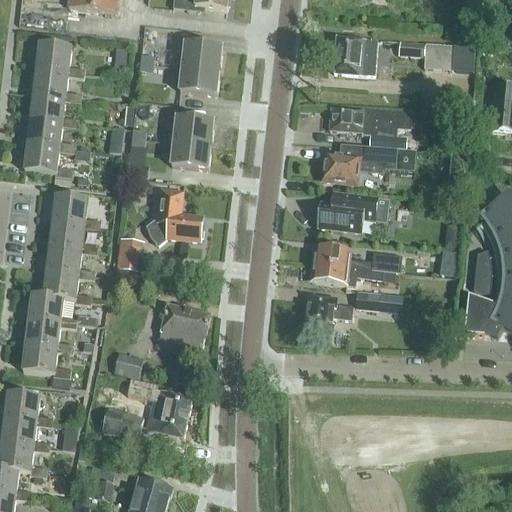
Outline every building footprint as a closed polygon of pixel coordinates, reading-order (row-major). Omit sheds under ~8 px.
[(117,17),(119,0),(69,0),(68,12),(117,17)] [(228,0),(174,0),(173,10),(196,13),(196,11),(227,15),(228,0)] [(461,36),(463,32),(462,27),(459,25),(455,24),(451,27),(448,31),(449,36),(453,39),(458,39),(461,36)] [(337,42),(334,78),(367,80),(375,81),(376,63),(369,63),(369,59),(376,59),(378,46),(370,45),(337,42)] [(400,47),(399,60),(425,62),(426,49),(426,48),(400,47)] [(40,49),(37,75),(68,78),(68,81),(84,83),(85,74),(69,72),(71,53),(40,49)] [(220,77),(222,53),(185,49),(182,73),(220,77)] [(453,51),(426,49),(425,62),(424,73),(452,75),(452,73),(453,51)] [(453,51),(452,73),(474,75),(475,51),(454,50),(453,51)] [(116,53),(115,65),(126,66),(127,54),(116,53)] [(142,60),(141,68),(153,69),(154,61),(142,60)] [(152,77),(153,69),(141,68),(140,76),(152,77)] [(217,100),(220,77),(182,73),(180,96),(217,100)] [(68,78),(37,75),(34,100),(65,103),(65,106),(81,108),(82,99),(66,97),(68,81),(68,78)] [(485,135),(511,137),(511,93),(489,91),(485,135)] [(65,103),(34,100),(31,125),(62,128),(62,131),(77,133),(79,124),(63,122),(65,106),(65,103)] [(134,112),(127,111),(126,122),(133,123),(134,112)] [(331,113),(329,135),(362,137),(362,139),(397,141),(398,133),(411,134),(412,118),(399,117),(331,113)] [(211,151),(214,127),(177,123),(174,147),(211,151)] [(62,128),(31,125),(28,150),(59,153),(59,156),(75,158),(76,149),(60,147),(62,131),(62,128)] [(108,156),(121,157),(124,133),(112,131),(108,156)] [(134,134),(133,142),(145,143),(146,136),(134,134)] [(371,141),(370,152),(396,154),(407,154),(408,143),(371,141)] [(133,142),(132,150),(144,151),(145,143),(133,142)] [(208,175),(211,151),(174,147),(171,170),(208,175)] [(59,153),(28,150),(25,175),(55,179),(55,181),(72,183),(73,174),(57,172),(59,156),(59,153)] [(323,173),(322,180),(323,183),(323,185),(357,189),(359,167),(383,169),(383,174),(395,175),(396,154),(370,152),(343,150),(341,161),(338,161),(326,160),(325,171),(323,173)] [(417,155),(407,154),(396,154),(395,175),(414,176),(417,155)] [(457,157),(454,197),(460,198),(461,179),(468,180),(470,158),(457,157)] [(482,171),(483,161),(473,160),(472,170),(482,171)] [(129,167),(127,179),(147,181),(149,169),(144,169),(129,167)] [(55,181),(54,189),(71,191),(72,183),(55,181)] [(202,245),(204,230),(203,229),(203,222),(181,219),(183,197),(161,195),(158,226),(154,226),(147,231),(147,232),(147,235),(148,236),(148,238),(149,240),(150,242),(151,244),(152,245),(154,247),(156,249),(158,250),(167,243),(201,246),(201,245),(202,245)] [(316,232),(362,237),(363,225),(387,228),(390,204),(333,197),(332,209),(320,208),(320,215),(318,214),(316,232)] [(511,204),(508,199),(481,222),(483,225),(487,230),(490,235),(492,237),(494,240),(496,246),(497,249),(500,254),(501,260),(502,263),(503,270),(503,273),(504,279),(504,285),(503,291),(503,294),(502,297),(501,303),(500,309),(499,312),(469,301),(464,341),(484,343),(484,342),(486,337),(503,333),(511,338),(511,204)] [(55,201),(52,226),(84,230),(84,233),(99,235),(100,226),(85,224),(87,205),(55,201)] [(52,226),(50,252),(81,255),(81,258),(96,260),(97,251),(82,249),(84,233),(84,230),(52,226)] [(138,276),(142,247),(122,244),(118,274),(138,276)] [(315,250),(313,268),(369,275),(369,274),(372,274),(373,266),(360,265),(350,264),(351,254),(315,250)] [(50,252),(47,277),(78,280),(78,283),(93,285),(94,276),(79,274),(81,258),(81,255),(50,252)] [(444,256),(442,268),(458,270),(460,258),(444,256)] [(490,260),(488,256),(477,259),(473,296),(490,299),(492,295),(493,290),(494,285),(494,282),(494,279),(494,274),(493,269),(492,266),(492,264),(490,260)] [(402,261),(374,258),(373,266),(372,274),(376,274),(384,275),(390,276),(400,277),(402,261)] [(313,268),(311,286),(347,290),(355,291),(356,282),(358,282),(368,283),(383,285),(384,275),(376,274),(372,274),(369,274),(369,275),(313,268)] [(44,301),(64,304),(75,306),(74,308),(90,310),(91,301),(76,299),(78,283),(78,280),(47,277),(44,301)] [(379,316),(381,300),(381,298),(357,296),(356,314),(379,316)] [(32,300),(29,325),(61,329),(60,332),(76,334),(77,324),(61,322),(64,304),(44,301),(32,300)] [(352,325),(353,311),(339,310),(339,314),(334,314),(335,304),(309,300),(305,334),(331,337),(333,323),(352,325)] [(200,362),(210,320),(167,310),(157,352),(200,362)] [(77,329),(87,330),(88,321),(78,320),(77,329)] [(29,325),(26,350),(58,354),(57,357),(73,359),(74,349),(58,347),(60,332),(61,329),(29,325)] [(436,337),(436,348),(443,349),(444,338),(436,337)] [(83,356),(92,357),(93,348),(84,347),(83,356)] [(26,350),(23,376),(53,379),(53,382),(70,384),(71,374),(55,373),(57,357),(58,354),(26,350)] [(138,385),(143,363),(123,358),(117,379),(138,385)] [(70,384),(53,382),(52,390),(69,392),(70,384)] [(138,386),(136,398),(154,401),(146,436),(183,444),(192,402),(156,394),(157,390),(138,386)] [(8,398),(5,424),(37,428),(36,430),(52,432),(53,423),(37,421),(40,402),(8,398)] [(107,414),(102,436),(139,445),(143,424),(140,423),(140,422),(107,414)] [(37,428),(5,424),(2,449),(34,453),(33,456),(49,458),(50,448),(34,446),(36,430),(37,428)] [(63,445),(62,455),(74,456),(75,446),(63,445)] [(81,448),(78,463),(85,464),(87,449),(81,448)] [(2,449),(0,465),(0,473),(19,476),(19,477),(29,478),(29,480),(46,482),(47,473),(31,471),(33,456),(34,453),(2,449)] [(85,499),(90,501),(107,506),(116,478),(93,471),(85,499)] [(0,473),(0,499),(16,501),(15,504),(31,506),(32,497),(17,495),(19,477),(19,476),(0,473)] [(167,511),(173,492),(139,483),(130,511),(167,511)] [(16,501),(0,499),(0,511),(14,511),(15,504),(16,501)]
